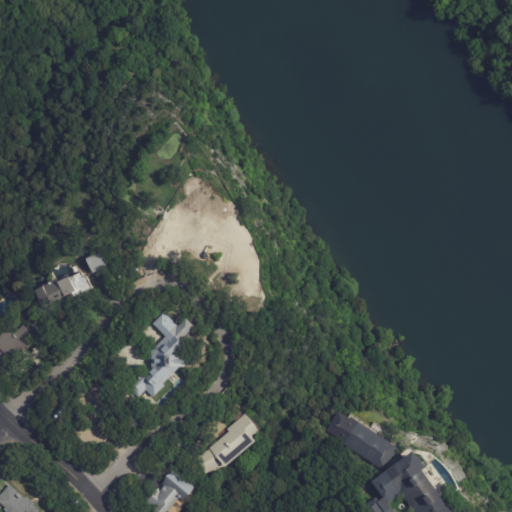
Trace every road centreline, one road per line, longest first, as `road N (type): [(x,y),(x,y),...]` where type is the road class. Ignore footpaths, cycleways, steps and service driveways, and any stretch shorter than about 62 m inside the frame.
road 1 (residential): [(212,314),(162,283),(133,291),(7,422)]
road 2 (residential): [(95,496),(225,368),(212,314)]
road 3 (tertiary): [(107,511),(7,422)]
